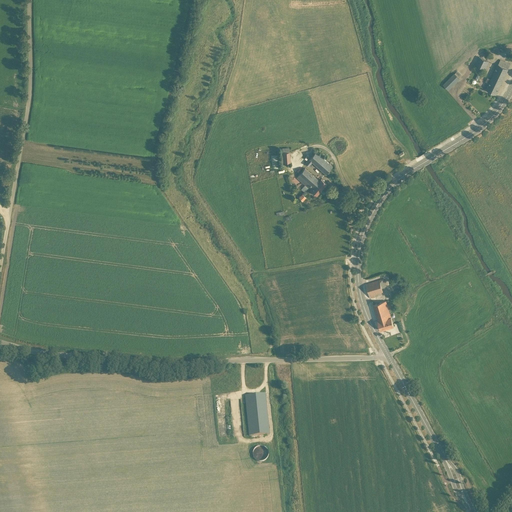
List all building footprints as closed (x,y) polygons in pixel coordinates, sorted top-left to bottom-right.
[(485,69),(487,64),(489,61),(479,56),(476,64),(485,69)] [(508,69),(510,64),(501,59),(498,64),(491,79),(488,78),(486,81),(489,83),(486,89),(496,94),(508,69)] [(455,73),(443,84),(449,89),(460,78),(455,73)] [(326,173),(327,172),(332,166),(316,151),(306,163),(309,166),(312,162),(326,173)] [(280,153),(281,164),(290,163),(289,152),(280,153)] [(279,167),(278,154),(271,155),(272,168),(279,167)] [(313,182),(317,178),(305,168),(296,177),(305,185),(301,189),(305,192),(309,188),(310,189),(315,183),(313,182)] [(319,180),(317,178),(313,182),(315,183),(310,189),(310,190),(317,195),(327,183),(321,178),(319,180)] [(383,278),(379,280),(366,284),(371,298),(375,297),(374,294),(383,291),(382,287),(386,286),(383,278)] [(378,321),(381,330),(394,326),(389,308),(392,307),(391,303),(387,304),(386,300),(374,304),(378,321)] [(265,394),(245,396),(249,436),(269,434),(265,394)] [(267,457),(267,454),(267,453),(267,451),(266,450),(265,449),(264,448),(262,447),(261,447),(259,447),(257,447),(255,448),(254,449),(253,451),(252,452),(252,453),(252,455),(252,457),(253,458),(253,459),(255,460),(256,461),(257,462),(258,462),(260,462),(262,462),(263,462),(264,461),(266,460),(266,458),(267,457)]
